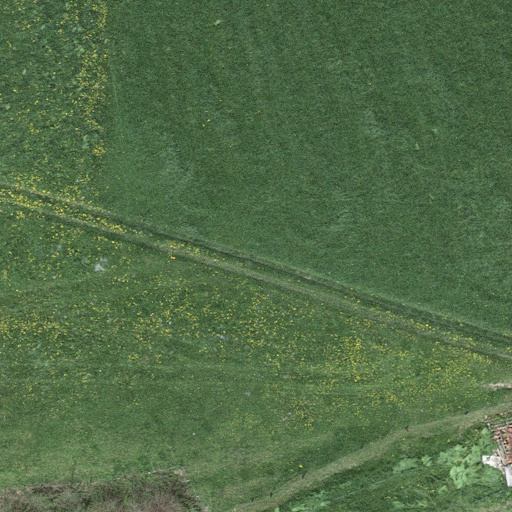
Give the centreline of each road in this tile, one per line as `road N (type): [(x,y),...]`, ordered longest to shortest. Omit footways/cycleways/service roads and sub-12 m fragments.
road 1 (track): [(0,190),(511,352)]
road 2 (track): [(511,412),(319,474),(241,511)]
